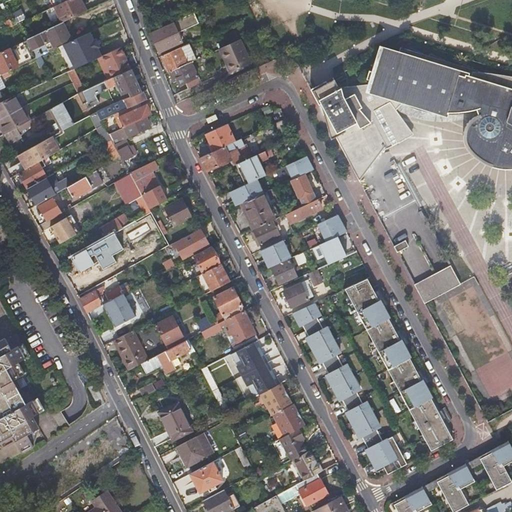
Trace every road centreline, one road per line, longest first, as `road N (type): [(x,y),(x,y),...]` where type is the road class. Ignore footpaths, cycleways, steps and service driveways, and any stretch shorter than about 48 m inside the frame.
road 1 (residential): [(175,127),(285,85),(464,416),(471,434),(460,452),(367,500)]
road 2 (residential): [(175,127),(367,500)]
road 3 (residential): [(173,511),(0,180)]
road 4 (residential): [(121,0),(175,127)]
